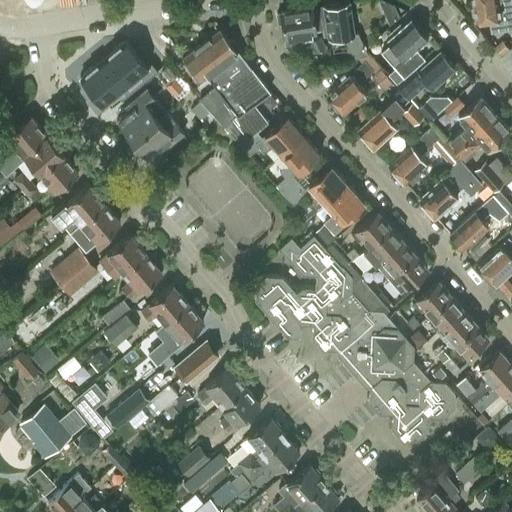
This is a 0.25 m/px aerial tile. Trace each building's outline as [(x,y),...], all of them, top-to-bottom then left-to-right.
[(357,30),(352,30),(348,0),(322,4),(327,36),(344,33),(346,41),(348,56),(352,55),(368,53),(363,44),(357,30)] [(511,0),(473,0),(474,5),(472,7),(473,14),(476,16),(476,20),(491,18),(492,31),(504,29),(511,27),(511,0)] [(294,35),(314,32),(310,6),(279,11),(279,12),(275,13),(277,22),(280,21),(282,37),(284,36),(285,45),(296,44),(294,35)] [(390,43),(381,50),(388,59),(403,75),(423,57),(415,48),(427,37),(417,26),(414,23),(410,19),(387,39),(390,43)] [(230,38),(227,38),(218,27),(192,46),(193,47),(181,56),(199,79),(206,73),(217,88),(218,87),(218,88),(249,64),(237,48),(235,49),(234,47),(234,44),(230,38)] [(309,39),(315,50),(325,45),(319,34),(309,39)] [(119,39),(100,56),(124,83),(132,77),(137,85),(154,71),(148,63),(143,67),(119,39)] [(495,46),(503,54),(509,48),(502,40),(495,46)] [(432,87),(455,66),(440,49),(400,85),(408,94),(425,79),(432,87)] [(100,56),(79,75),(85,82),(84,86),(90,93),(93,92),(101,101),(114,91),(121,99),(137,85),(132,77),(124,83),(100,56)] [(358,81),(373,68),(364,58),(326,92),(342,110),(366,89),(358,81)] [(165,84),(177,73),(167,61),(154,71),(165,84)] [(254,100),(269,88),(249,64),(218,88),(238,112),(224,124),(241,143),(256,130),(255,128),(268,117),(254,100)] [(383,87),(392,80),(380,66),(371,74),(383,87)] [(174,77),(166,85),(174,93),(182,86),(174,77)] [(238,112),(218,88),(218,87),(217,88),(212,92),(210,89),(199,97),(224,124),(238,112)] [(132,137),(165,110),(147,88),(125,106),(127,109),(116,119),(132,137)] [(388,116),(409,98),(400,88),(394,93),(395,94),(357,127),(373,145),(396,125),(388,116)] [(444,108),(450,114),(463,102),(456,94),(443,106),(444,108)] [(457,146),(495,111),(481,95),(459,115),(466,123),(449,139),(457,146)] [(427,98),(418,106),(428,118),(437,110),(427,98)] [(199,116),(208,108),(199,99),(191,106),(199,116)] [(413,123),(423,114),(411,100),(401,109),(413,123)] [(360,104),(352,111),(360,120),(368,113),(360,104)] [(161,150),(183,131),(165,110),(132,137),(133,139),(133,142),(136,146),(140,147),(147,155),(158,146),(161,150)] [(487,147),(509,127),(495,111),(457,146),(463,153),(460,156),(463,159),(471,152),(468,150),(480,139),(487,147)] [(280,152),(303,132),(286,113),(261,135),(256,130),(241,143),(250,152),(258,145),(263,151),(273,143),(280,152)] [(22,152),(45,133),(30,114),(17,124),(14,124),(9,127),(9,131),(6,134),(9,137),(0,143),(0,145),(5,152),(0,155),(0,160),(5,167),(14,160),(13,158),(21,152),(22,152)] [(458,155),(458,154),(431,123),(424,128),(387,161),(403,179),(426,159),(419,151),(431,140),(450,162),(458,155)] [(292,174),(319,150),(303,132),(280,152),(289,162),(280,169),(285,176),(276,183),(284,193),(298,181),(292,174)] [(37,170),(61,151),(45,133),(22,152),(37,170)] [(53,189),(76,170),(61,151),(37,170),(53,189)] [(463,159),(460,156),(452,163),(472,184),(479,178),(463,159)] [(493,189),(503,180),(484,158),(474,167),(493,189)] [(324,202),(346,182),(329,163),(303,186),(298,181),(284,193),(293,202),(303,193),(309,200),(317,208),(324,201),(324,202)] [(454,190),(462,182),(449,167),(418,195),(434,213),(457,193),(454,190)] [(19,185),(29,177),(22,168),(12,177),(19,185)] [(28,195),(37,186),(29,177),(19,185),(28,195)] [(79,220),(102,201),(87,182),(64,201),(62,199),(49,210),(59,222),(72,211),(79,220)] [(332,227),(362,201),(346,182),(324,202),(331,210),(323,216),(332,227)] [(499,187),(493,192),(500,200),(511,213),(511,202),(506,195),(499,187)] [(481,216),(497,201),(490,193),(449,230),(462,245),(487,223),(481,216)] [(95,239),(118,220),(102,201),(79,220),(87,230),(79,236),(87,245),(95,239)] [(24,226),(40,212),(34,204),(17,219),(24,226)] [(367,243),(389,224),(376,210),(350,233),(356,239),(360,236),(367,243)] [(2,214),(0,216),(0,239),(13,229),(2,214)] [(324,245),(330,240),(335,235),(324,222),(313,232),(324,245)] [(375,261),(401,238),(389,224),(367,243),(363,247),(375,261)] [(121,270),(144,250),(128,231),(105,251),(106,252),(98,258),(106,267),(113,261),(121,270)] [(365,378),(369,384),(368,384),(368,399),(378,410),(392,411),(391,425),(401,437),(416,437),(427,427),(427,413),(442,414),(453,404),(453,390),(444,380),(429,379),(411,358),(412,344),(383,311),(388,307),(330,240),(324,245),(313,232),(313,231),(298,244),(289,234),(277,245),(301,272),(314,273),(314,286),(300,285),(294,290),(280,274),(265,273),(254,283),(253,297),(285,334),(297,335),(298,320),(312,321),(311,335),(321,346),(336,347),(337,346),(341,352),(339,355),(362,381),(365,378)] [(482,233),(466,247),(475,257),(490,243),(482,233)] [(511,238),(508,234),(477,262),(493,279),(502,271),(511,262),(511,238)] [(387,275),(413,252),(401,238),(375,261),(387,275)] [(59,279),(88,255),(77,243),(49,268),(51,270),(42,278),(49,286),(58,278),(59,279)] [(351,257),(358,252),(352,245),(346,251),(351,257)] [(137,289),(160,269),(144,250),(121,270),(128,278),(120,285),(129,295),(136,288),(137,289)] [(400,289),(426,266),(413,252),(387,275),(400,289)] [(70,291),(98,267),(88,255),(59,279),(70,291)] [(511,288),(511,283),(502,271),(493,279),(506,294),(511,288)] [(428,312),(449,293),(437,278),(411,301),(417,308),(421,304),(428,312)] [(163,320),(186,300),(170,281),(146,300),(147,301),(139,307),(147,316),(154,310),(163,320)] [(436,329),(462,306),(449,293),(428,312),(434,319),(430,323),(436,329)] [(123,296),(101,314),(108,322),(130,305),(123,296)] [(162,337),(146,350),(156,362),(182,340),(180,337),(202,319),(186,300),(163,320),(153,327),(162,337)] [(452,340),(474,320),(462,306),(436,329),(441,336),(446,332),(452,340)] [(114,343),(137,324),(126,310),(103,329),(114,343)] [(412,326),(419,320),(413,313),(406,319),(412,326)] [(461,358),(487,335),(474,320),(452,340),(459,347),(455,351),(461,358)] [(0,345),(13,338),(8,328),(0,332),(0,345)] [(417,346),(424,339),(416,330),(408,337),(417,346)] [(183,378),(215,351),(204,338),(172,365),(183,378)] [(39,365),(53,353),(43,341),(30,353),(39,365)] [(437,353),(443,348),(438,342),(431,347),(437,353)] [(97,369),(110,359),(101,347),(88,358),(97,369)] [(442,360),(449,354),(443,348),(437,353),(442,360)] [(473,401),(511,366),(511,363),(497,348),(477,365),(487,376),(475,386),(464,373),(455,381),(473,401)] [(28,377),(38,367),(21,349),(11,358),(28,377)] [(218,403),(242,383),(226,365),(203,384),(203,385),(195,391),(203,401),(211,394),(218,403)] [(445,378),(448,375),(439,365),(429,374),(432,377),(445,378)] [(508,400),(511,397),(511,366),(473,401),(479,409),(500,391),(508,400)] [(69,398),(76,392),(56,372),(49,379),(69,398)] [(233,422),(257,402),(242,383),(218,403),(226,412),(218,418),(225,427),(233,421),(233,422)] [(158,408),(175,393),(168,384),(150,399),(158,408)] [(91,406),(92,395),(85,387),(71,399),(95,424),(101,418),(90,407),(91,406)] [(193,397),(187,390),(186,390),(165,408),(171,416),(193,397)] [(0,424),(16,411),(0,391),(0,424)] [(503,436),(511,427),(511,397),(508,400),(511,404),(511,414),(496,428),(503,436)] [(73,406),(57,420),(43,402),(20,420),(39,443),(37,445),(44,454),(69,434),(68,433),(84,420),(73,406)] [(481,411),(476,416),(481,421),(482,423),(487,418),(481,411)] [(274,417),(271,417),(268,414),(245,433),(254,444),(235,459),(236,460),(229,466),(233,471),(282,431),(277,424),(277,421),(274,417)] [(511,427),(503,436),(510,443),(511,441),(511,427)] [(291,437),(288,438),(282,431),(233,471),(234,472),(228,478),(237,489),(248,480),(247,478),(262,465),(263,463),(267,460),(274,467),(296,448),(294,445),(294,441),(291,437)] [(115,464),(124,456),(102,433),(93,441),(115,464)] [(71,439),(59,449),(65,455),(76,445),(71,439)] [(209,455),(208,454),(198,442),(177,460),(188,473),(209,455)] [(454,444),(444,453),(447,456),(450,460),(460,451),(458,449),(454,444)] [(192,490),(227,459),(218,449),(183,480),(192,490)] [(472,472),(482,463),(474,454),(464,463),(472,472)] [(56,455),(46,462),(51,467),(60,461),(56,455)] [(134,469),(135,467),(124,456),(115,464),(127,476),(134,469)] [(314,464),(310,464),(307,460),(284,480),(292,490),(273,505),(279,511),(321,478),(316,471),(316,467),(314,464)] [(158,462),(152,466),(158,472),(163,468),(158,462)] [(463,480),(472,472),(464,463),(455,471),(463,480)] [(455,490),(458,487),(442,468),(431,477),(434,481),(415,498),(427,511),(428,511),(455,489),(455,490)] [(145,480),(134,469),(127,476),(123,479),(135,490),(145,480)] [(80,493),(90,484),(78,470),(47,498),(59,511),(80,493)] [(330,483),(327,484),(321,478),(279,511),(291,511),(303,503),(310,511),(314,511),(336,494),(333,491),(333,488),(330,483)] [(151,511),(152,511),(165,501),(152,485),(139,497),(151,511)] [(482,504),(491,496),(483,486),(474,494),(482,504)] [(459,495),(455,490),(455,489),(428,511),(457,511),(459,510),(451,501),(459,495)] [(194,491),(179,504),(187,511),(201,499),(194,491)] [(59,511),(86,511),(100,500),(94,493),(86,500),(80,493),(59,511)] [(194,511),(222,511),(209,496),(192,510),(194,511)] [(511,511),(511,504),(510,507),(502,497),(484,511),(511,511)] [(102,511),(107,508),(100,500),(86,511),(102,511)]
